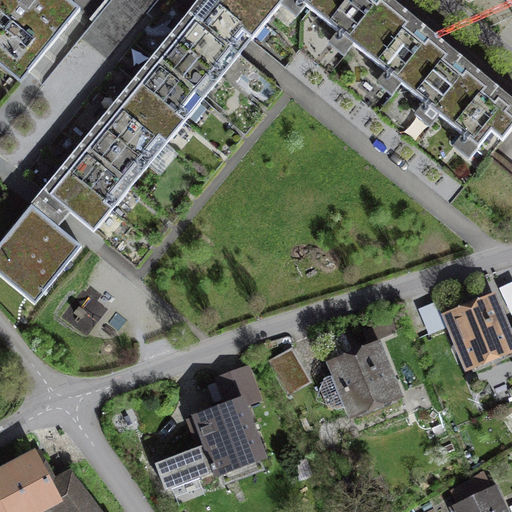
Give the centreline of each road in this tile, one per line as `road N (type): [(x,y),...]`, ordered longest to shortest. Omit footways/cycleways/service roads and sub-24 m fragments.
road 1 (residential): [(511,256),(213,348),(65,403)]
road 2 (residential): [(65,403),(139,511)]
